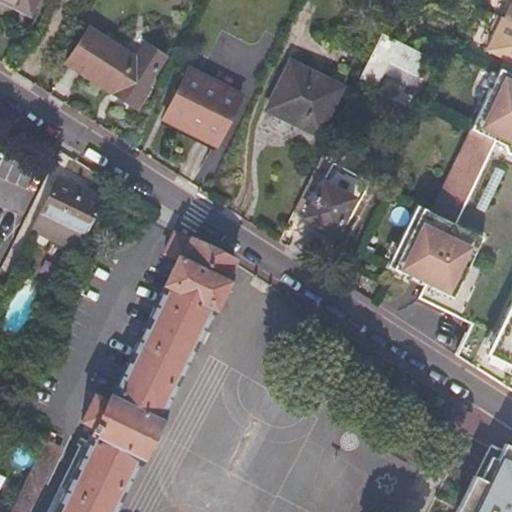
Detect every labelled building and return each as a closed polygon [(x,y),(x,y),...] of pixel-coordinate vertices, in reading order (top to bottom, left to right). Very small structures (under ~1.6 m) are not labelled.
[(34,0),(0,0),(28,14),(34,0)] [(506,60),(511,62),(511,22),(507,20),(500,16),(493,30),(495,37),(488,50),(506,60)] [(60,62),(131,107),(144,86),(140,82),(157,54),(139,42),(129,57),(82,27),(60,62)] [(419,75),(429,54),(382,31),(360,76),(377,84),(389,60),(419,75)] [(500,71),(511,76),(511,62),(506,60),(500,71)] [(339,87),(288,63),(266,109),(317,134),(339,87)] [(238,98),(186,72),(164,120),(215,145),(238,98)] [(470,324),(456,355),(511,391),(511,92),(449,221),(418,206),(387,267),(425,285),(418,298),(470,324)] [(310,177),(293,211),(335,232),(352,196),(311,175),(310,177)] [(76,255),(102,203),(58,181),(32,233),(76,255)] [(112,511),(226,277),(224,276),(230,263),(185,240),(182,242),(168,235),(159,255),(174,262),(105,405),(89,398),(77,423),(92,430),(53,511),(112,511)] [(42,438),(5,511),(25,511),(58,446),(42,438)] [(511,460),(511,447),(504,444),(498,456),(511,462),(511,460)] [(487,451),(479,468),(474,475),(472,476),(455,511),(511,511),(511,460),(511,462),(498,456),(487,451)]
